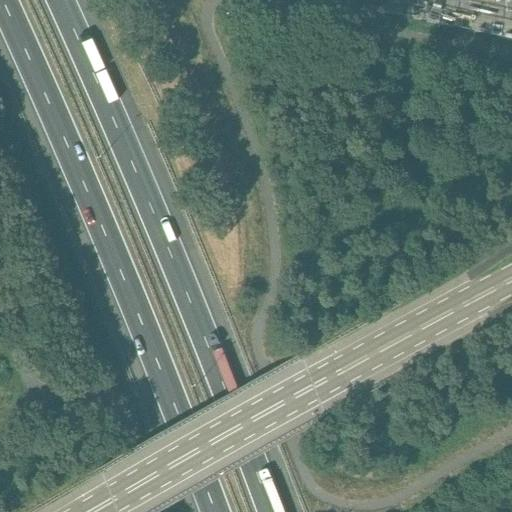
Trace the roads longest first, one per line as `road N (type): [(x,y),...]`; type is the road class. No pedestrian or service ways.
road 1 (unclassified): [(228,0),(216,4),(214,44),(265,195),(258,364),(317,489),(342,503),(399,497),(511,426)]
road 2 (motorway): [(1,0),(175,400),(215,511)]
road 3 (motorway): [(275,511),(224,373),(63,0)]
road 4 (unclassified): [(511,46),(262,0)]
road 5 (tertiary): [(93,511),(312,389)]
road 6 (tertiary): [(511,278),(312,389)]
road 7 (unclassified): [(166,511),(134,436),(95,388),(36,374)]
